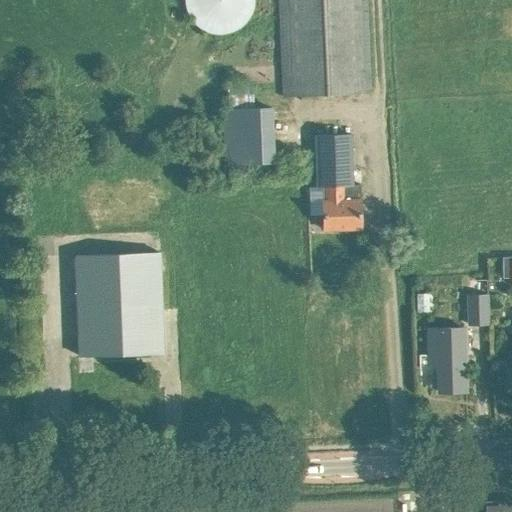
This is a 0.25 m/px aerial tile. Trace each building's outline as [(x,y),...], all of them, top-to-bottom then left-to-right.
[(185,0),(187,13),(197,27),(207,33),(221,35),(235,32),(243,26),(247,22),(253,10),(254,3),(253,0),(185,0)] [(278,0),(282,76),(283,96),(370,93),(366,0),(278,0)] [(259,107),(258,80),(232,81),(232,108),(226,108),(228,165),(282,163),(280,107),(259,107)] [(360,184),(352,184),(351,133),(315,135),(317,187),(325,186),(326,201),(323,201),(324,229),(361,228),(360,201),(361,201),(360,184)] [(75,255),(78,336),(79,356),(163,353),(160,252),(75,255)] [(511,255),(502,256),(502,278),(511,278),(511,285),(511,284),(511,255)] [(488,323),(487,279),(467,280),(468,323),(488,323)] [(428,328),(428,336),(428,356),(438,355),(439,392),(466,391),(464,327),(428,328)] [(511,511),(511,500),(484,501),(484,511),(511,511)]
